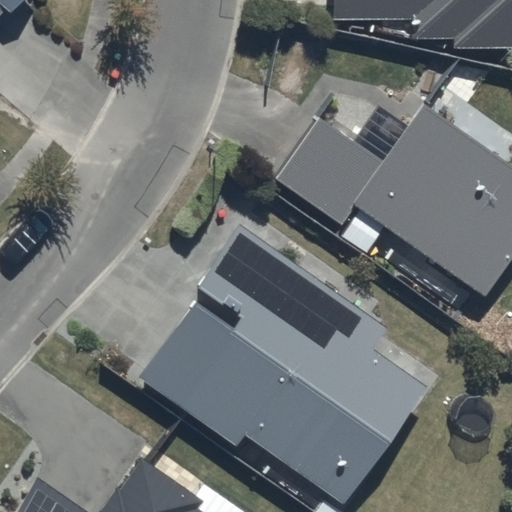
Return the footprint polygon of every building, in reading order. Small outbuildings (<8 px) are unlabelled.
[(0,0),(0,13),(11,0),(0,0)] [(511,0),(328,0),(329,23),(408,23),(408,41),(447,41),(447,47),(511,46),(511,0)] [(332,227),(347,206),(477,298),(511,248),(511,174),(418,109),(380,164),(315,119),(270,183),(332,227)] [(377,327),(235,228),(130,379),(229,448),(236,438),(335,507),(418,388),(362,349),(377,327)] [(195,499),(137,460),(101,511),(79,511),(30,478),(6,511),(195,511),(189,507),(195,499)]
